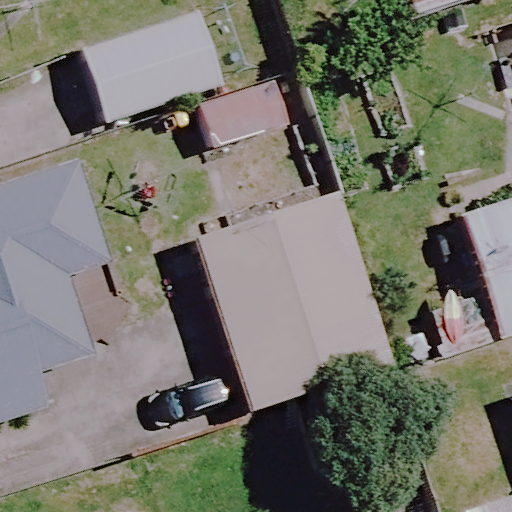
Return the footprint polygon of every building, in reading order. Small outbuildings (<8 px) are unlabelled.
[(393,0),(403,28),(483,0),(393,0)] [(205,98),(182,26),(73,60),(95,133),(205,98)] [(265,91),(183,119),(202,173),(284,144),(265,91)] [(87,260),(60,175),(0,194),(0,433),(27,425),(11,376),(71,357),(44,273),(87,260)] [(511,340),(511,210),(448,231),(487,349),(511,340)]
